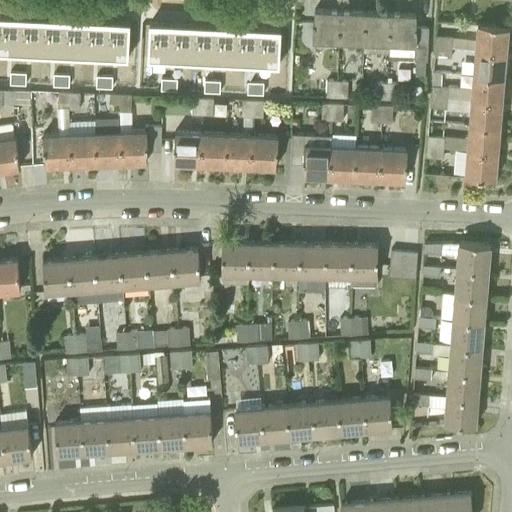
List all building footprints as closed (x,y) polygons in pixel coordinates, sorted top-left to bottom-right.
[(312,39),(338,40),(339,10),(314,9),(313,22),(312,21),(312,39)] [(338,40),(363,41),(365,11),(339,10),(338,40)] [(389,53),(389,42),(390,12),(365,11),(363,41),(364,41),(363,52),(389,53)] [(413,59),(427,60),(428,26),(415,26),(416,13),(390,12),(389,42),(414,43),(413,59)] [(21,17),(0,16),(0,49),(19,50),(21,17)] [(41,51),(43,18),(21,17),(19,50),(41,51)] [(63,52),(64,19),(43,18),(41,51),(63,52)] [(64,19),(63,52),(84,54),(86,20),(64,19)] [(86,20),(84,54),(106,55),(107,21),(86,20)] [(107,21),(106,55),(128,56),(129,22),(107,21)] [(475,49),(505,52),(507,26),(494,25),(494,23),(477,22),(475,37),(475,49)] [(171,58),(172,24),(150,23),(149,57),(171,58)] [(192,59),(194,25),(172,24),(171,58),(192,59)] [(194,25),(192,59),(214,60),(215,26),(194,25)] [(235,61),(237,27),(215,26),(214,60),(235,61)] [(237,27),(235,61),(257,62),(259,28),(237,27)] [(259,28),(257,62),(279,63),(280,29),(259,28)] [(435,45),(452,46),(453,35),(436,34),(435,45)] [(452,46),(435,45),(434,56),(451,58),(452,46)] [(472,72),(503,74),(505,52),(475,49),(473,59),(472,72)] [(18,70),(10,70),(9,82),(18,83),(18,70)] [(18,83),(26,83),(27,70),(18,70),(18,83)] [(62,72),(53,72),(53,84),(61,85),(62,72)] [(61,85),(70,85),(70,72),(62,72),(61,85)] [(503,74),(472,72),(471,87),(470,98),(501,100),(503,74)] [(105,74),(96,73),(96,86),(104,86),(105,74)] [(104,86),(113,87),(113,74),(105,74),(104,86)] [(170,76),(161,76),(160,89),(169,89),(170,76)] [(169,89),(178,89),(178,77),(170,76),(169,89)] [(213,78),(204,78),(204,90),(212,91),(213,78)] [(212,91),(221,91),(221,78),(213,78),(212,91)] [(325,96),(336,96),(337,79),(326,79),(325,96)] [(336,96),(347,97),(348,80),(337,79),(336,96)] [(256,80),(247,80),(247,92),(255,93),(256,80)] [(255,93),(264,93),(264,80),(256,80),(255,93)] [(376,98),(387,99),(387,81),(377,81),(376,98)] [(387,99),(398,99),(398,82),(387,81),(387,99)] [(431,95),(448,96),(449,86),(432,84),(431,95)] [(57,108),(68,108),(69,91),(58,91),(57,108)] [(69,91),(68,108),(79,109),(80,92),(69,91)] [(109,93),(109,110),(120,110),(120,93),(109,93)] [(120,110),(130,111),(131,94),(120,93),(120,110)] [(448,96),(431,95),(430,106),(447,108),(448,96)] [(191,113),(202,114),(202,97),(191,96),(191,113)] [(202,114),(213,114),(213,97),(202,97),(202,114)] [(241,115),(252,116),(252,99),(242,98),(241,115)] [(468,123),(499,126),(501,100),(470,98),(469,110),(468,123)] [(252,116),(262,116),(263,99),(252,99),(252,116)] [(321,119),(331,119),(332,102),(321,102),(321,119)] [(331,119),(342,120),(343,103),(332,102),(331,119)] [(370,121),(381,121),(381,104),(370,104),(370,121)] [(381,121),(391,122),(392,105),(381,104),(381,121)] [(467,136),(466,149),(497,152),(499,126),(468,123),(467,136)] [(146,160),(146,150),(161,149),(161,124),(146,125),(146,129),(131,130),(120,130),(119,130),(121,161),(146,160)] [(96,162),(121,161),(119,130),(93,131),(96,162)] [(93,131),(70,132),(68,132),(70,163),(96,162),(93,131)] [(174,161),(199,162),(201,132),(174,131),(173,148),(175,148),(174,161)] [(45,164),(70,163),(68,132),(58,132),(43,133),(43,151),(44,151),(45,164)] [(199,162),(225,164),(226,133),(201,132),(199,162)] [(357,140),(357,132),(332,134),(333,142),(357,140)] [(225,164),(250,165),(251,134),(226,133),(225,164)] [(251,134),(250,165),(275,166),(276,153),(277,153),(278,135),(251,134)] [(427,146),(444,147),(445,136),(444,135),(428,134),(427,146)] [(0,137),(0,168),(19,166),(17,153),(18,153),(15,135),(0,137)] [(303,174),(329,175),(330,145),(303,143),(302,161),(304,161),(303,174)] [(329,175),(354,176),(356,146),(330,145),(329,175)] [(354,176),(379,178),(380,147),(356,146),(354,176)] [(444,147),(427,146),(426,156),(443,157),(444,147)] [(380,147),(379,178),(404,179),(405,166),(406,166),(407,148),(380,147)] [(497,152),(466,149),(464,175),(481,177),(482,176),(495,177),(497,152)] [(247,283),(248,273),(248,240),(222,240),(221,282),(247,283)] [(248,273),(273,273),(274,241),(248,240),(248,273)] [(456,266),(488,269),(490,243),(458,240),(458,242),(456,266)] [(273,273),(299,274),(299,241),(274,241),(273,273)] [(299,274),(325,274),(325,242),(299,241),(299,274)] [(440,253),(441,241),(424,241),(423,252),(440,253)] [(337,282),(350,282),(351,242),(325,242),(325,274),(338,274),(337,282)] [(350,284),(377,285),(377,243),(351,242),(350,282),(350,284)] [(198,278),(200,278),(197,246),(172,248),(173,280),(174,288),(199,286),(198,278)] [(148,283),(173,280),(172,248),(146,250),(148,283)] [(388,275),(415,277),(417,251),(390,248),(388,275)] [(122,285),(148,283),(146,250),(120,252),(122,285)] [(96,287),(122,285),(120,252),(94,255),(96,287)] [(71,289),(96,287),(94,255),(68,257),(71,289)] [(0,290),(20,289),(17,257),(0,258),(0,290)] [(45,291),(71,289),(68,257),(42,259),(45,291)] [(438,276),(439,265),(423,263),(422,275),(438,276)] [(454,292),(486,294),(488,269),(456,266),(454,292)] [(454,292),(453,304),(452,318),(483,320),(486,294),(454,292)] [(354,333),(367,333),(366,315),(353,316),(354,333)] [(417,326),(434,328),(435,316),(418,315),(417,326)] [(340,334),(354,333),(353,316),(340,317),(340,334)] [(299,336),(310,336),(309,318),(298,319),(299,336)] [(449,343),(481,346),(483,320),(452,318),(451,318),(449,343)] [(288,337),(299,336),(298,319),(287,320),(288,337)] [(236,340),(247,340),(246,322),(235,323),(236,340)] [(247,340),(258,339),(257,322),(246,322),(247,340)] [(180,344),(190,344),(188,326),(179,327),(180,344)] [(170,344),(180,344),(179,327),(169,327),(170,344)] [(127,348),(138,347),(137,329),(126,330),(127,348)] [(116,348),(127,348),(126,330),(115,331),(116,348)] [(76,351),(101,349),(101,337),(86,339),(86,332),(75,333),(76,351)] [(65,352),(76,351),(75,333),(64,334),(65,352)] [(360,356),(371,355),(370,338),(359,339),(360,356)] [(0,357),(11,356),(9,339),(0,339),(0,357)] [(349,357),(360,356),(359,339),(348,339),(349,357)] [(416,340),(415,352),(436,354),(437,342),(416,340)] [(308,359),(319,358),(318,341),(307,342),(308,359)] [(297,360),(308,359),(307,342),(296,342),(297,360)] [(449,369),(479,372),(481,346),(449,343),(448,355),(449,369)] [(257,362),(268,362),(267,344),(255,345),(257,362)] [(246,363),(257,362),(255,345),(244,346),(246,363)] [(181,367),(192,366),(191,349),(180,350),(181,367)] [(170,368),(181,367),(180,350),(169,351),(170,368)] [(206,378),(220,377),(216,350),(203,351),(206,378)] [(130,370),(141,370),(140,352),(129,353),(130,370)] [(119,371),(130,370),(129,353),(118,354),(119,371)] [(78,373),(89,373),(88,355),(77,356),(78,373)] [(67,374),(78,373),(77,356),(66,357),(67,374)] [(23,386),(36,385),(34,361),(21,362),(23,386)] [(430,378),(431,367),(414,366),(413,377),(430,378)] [(446,395),(477,398),(479,372),(449,369),(446,395)] [(363,392),(364,396),(366,428),(392,425),(389,393),(378,394),(378,390),(363,392)] [(412,392),(411,403),(429,404),(430,393),(412,392)] [(446,395),(445,406),(444,421),(475,424),(477,398),(446,395)] [(340,430),(366,428),(364,396),(337,398),(340,430)] [(314,432),(340,430),(337,398),(312,400),(314,432)] [(237,439),(263,436),(261,404),(260,400),(248,401),(248,406),(234,407),(237,439)] [(288,434),(314,432),(312,400),(286,402),(288,434)] [(263,436),(288,434),(286,402),(261,404),(263,436)] [(160,444),(186,443),(184,411),(183,406),(171,407),(171,411),(158,412),(160,444)] [(184,411),(186,443),(212,441),(210,409),(184,411)] [(134,446),(160,444),(158,412),(132,414),(134,446)] [(108,448),(134,446),(132,414),(106,416),(108,448)] [(82,450),(108,448),(106,416),(80,418),(82,450)] [(56,452),(82,450),(80,418),(54,420),(56,452)] [(2,426),(6,457),(32,454),(27,422),(2,426)] [(444,493),(445,511),(471,511),(469,490),(444,493)] [(419,511),(445,511),(444,493),(418,495),(419,511)] [(393,511),(419,511),(418,495),(392,497),(393,511)] [(393,511),(392,497),(366,500),(367,511),(393,511)] [(367,511),(366,500),(340,502),(340,503),(340,511),(367,511)] [(333,511),(333,503),(316,505),(316,511),(333,511)]
